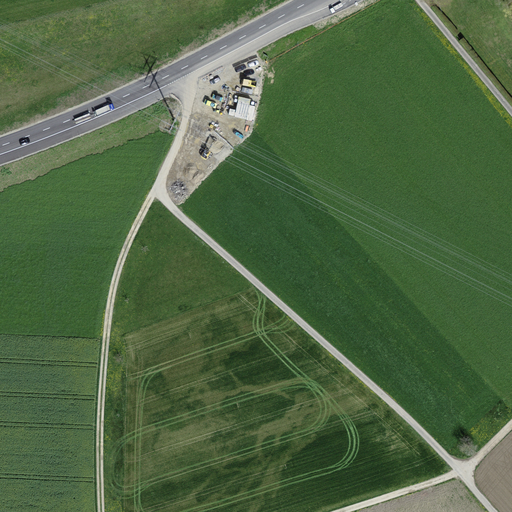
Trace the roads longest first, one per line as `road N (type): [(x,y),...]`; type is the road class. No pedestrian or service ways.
road 1 (track): [(181,68),(189,96),(154,188),(385,397),(496,511)]
road 2 (secondary): [(312,0),(181,68),(0,145)]
road 3 (track): [(103,511),(111,294),(154,188)]
road 4 (track): [(511,422),(460,472),(339,511)]
